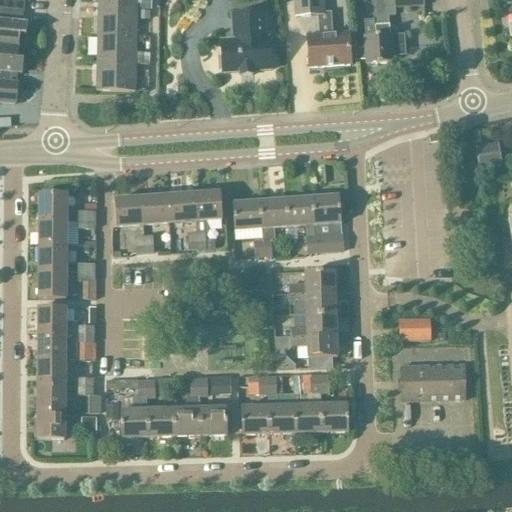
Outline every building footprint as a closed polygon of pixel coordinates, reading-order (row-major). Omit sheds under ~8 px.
[(0,0),(0,49),(18,51),(20,37),(26,38),(27,24),(23,24),(25,2),(0,0)] [(98,0),(98,11),(137,11),(136,0),(98,0)] [(139,0),(139,9),(150,10),(150,0),(139,0)] [(322,0),(294,0),(296,19),(318,17),(319,37),(306,38),(309,70),(350,67),(348,35),(332,36),(330,15),(324,15),(322,0)] [(423,7),(422,0),(375,0),(376,18),(372,22),(363,22),(366,51),(366,62),(367,66),(392,64),(391,57),(403,57),(402,40),(390,40),(390,38),(389,39),(388,26),(386,26),(386,17),(394,17),(393,9),(423,7)] [(98,11),(97,38),(136,39),(137,11),(98,11)] [(139,11),(139,20),(150,20),(150,11),(139,11)] [(221,59),(218,59),(219,72),(222,72),(223,75),(240,74),(240,77),(254,77),(253,73),(270,72),(268,41),(265,41),(264,15),(232,17),(233,43),(220,44),(221,59)] [(97,38),(97,65),(136,66),(136,39),(97,38)] [(0,104),(14,106),(16,85),(12,85),(13,80),(15,80),(16,75),(22,76),(23,62),(17,62),(18,51),(0,49),(0,104)] [(138,55),(138,66),(149,66),(149,55),(138,55)] [(97,65),(96,93),(135,93),(136,66),(97,65)] [(477,169),(499,166),(496,148),(474,152),(477,169)] [(220,194),(193,196),(195,224),(196,235),(205,235),(207,235),(206,223),(222,222),(220,194)] [(39,195),(39,222),(66,222),(66,195),(39,195)] [(169,226),(195,224),(193,196),(167,198),(169,226)] [(167,198),(141,200),(143,228),(169,226),(167,198)] [(312,200),(314,227),(315,239),(316,255),(343,253),(339,198),(312,200)] [(116,229),(143,228),(141,200),(114,202),(116,229)] [(296,229),(314,227),(312,200),(286,202),(288,229),(296,229)] [(260,204),(262,231),(263,243),(271,243),(274,241),(273,230),(288,229),(286,202),(260,204)] [(235,233),(262,231),(260,204),(233,206),(235,233)] [(79,214),(79,222),(95,222),(95,214),(95,206),(83,206),(83,214),(79,214)] [(66,222),(39,222),(38,249),(66,249),(66,222)] [(95,222),(79,222),(79,231),(95,231),(95,222)] [(296,229),(288,229),(288,241),(297,241),(296,229)] [(197,253),(196,235),(187,236),(189,254),(197,253)] [(205,235),(196,235),(197,253),(205,252),(206,252),(205,242),(205,235)] [(152,239),(144,240),(145,256),(153,255),(152,239)] [(307,256),(316,255),(315,239),(306,240),(307,256)] [(137,256),(145,256),(144,240),(135,240),(137,256)] [(206,252),(205,252),(205,254),(215,254),(215,242),(205,242),(206,252)] [(255,260),(264,259),(263,243),(254,244),(255,260)] [(263,243),(264,259),(273,259),(271,243),(263,243)] [(38,249),(38,275),(66,275),(66,249),(38,249)] [(78,266),(78,275),(94,275),(95,266),(78,266)] [(66,275),(38,275),(38,301),(65,302),(66,275)] [(94,275),(78,275),(78,284),(94,284),(94,275)] [(290,298),(335,297),(334,275),(305,276),(306,288),(290,289),(290,298)] [(281,288),(271,288),(271,299),(277,299),(282,299),(281,288)] [(335,297),(290,298),(290,306),(290,307),(306,307),(307,319),(335,318),(335,297)] [(282,299),(277,299),(278,307),(290,306),(290,298),(282,299)] [(78,336),(94,336),(94,328),(78,328),(78,324),(65,324),(65,310),(38,309),(38,336),(65,336),(65,337),(78,337),(78,336)] [(335,318),(307,319),(307,331),(291,331),(291,339),(291,340),(336,339),(335,318)] [(400,344),(429,343),(429,322),(399,323),(400,344)] [(65,362),(65,337),(65,336),(38,336),(38,362),(65,362)] [(94,345),(94,336),(78,336),(78,337),(78,345),(94,345)] [(308,361),(337,360),(336,339),(291,340),(291,339),(290,339),(274,340),(275,346),(275,354),(284,353),(288,353),(292,349),(308,349),(308,361)] [(284,353),(275,354),(276,372),(295,371),(295,367),(285,358),(284,353)] [(38,362),(37,388),(65,388),(65,362),(38,362)] [(402,405),(464,403),(463,368),(401,370),(402,405)] [(320,395),(320,379),(311,380),(311,397),(306,397),(307,408),(294,409),(295,436),(321,435),(321,408),(320,408),(320,395)] [(329,395),(328,379),(320,379),(320,395),(329,395)] [(93,389),(93,380),(77,380),(77,389),(93,389)] [(267,397),(267,381),(258,381),(259,397),(267,397)] [(276,397),(276,381),(267,381),(267,397),(276,397)] [(217,382),(207,383),(207,391),(218,390),(217,382)] [(174,439),(200,438),(199,411),(199,399),(198,383),(190,383),(190,399),(186,399),(187,411),(173,412),(174,439)] [(198,383),(199,399),(207,399),(207,391),(207,383),(198,383)] [(147,412),(146,400),(146,384),(137,385),(138,400),(133,400),(133,413),(120,413),(121,440),(148,440),(147,412)] [(146,400),(147,400),(155,400),(154,384),(146,384),(146,400)] [(37,415),(65,415),(65,388),(37,388),(37,415)] [(93,397),(93,389),(77,389),(77,397),(93,397)] [(347,407),(321,408),(321,435),(348,434),(347,407)] [(106,408),(106,422),(119,422),(119,408),(106,408)] [(242,437),(268,436),(267,409),(241,410),(242,437)] [(294,409),(267,409),(268,436),(295,436),(294,409)] [(200,438),(227,438),(226,410),(199,411),(200,438)] [(148,440),(174,439),(173,412),(147,412),(148,440)] [(64,441),(65,415),(37,415),(37,441),(64,441)] [(82,419),(81,437),(95,437),(96,425),(96,419),(82,419)]
